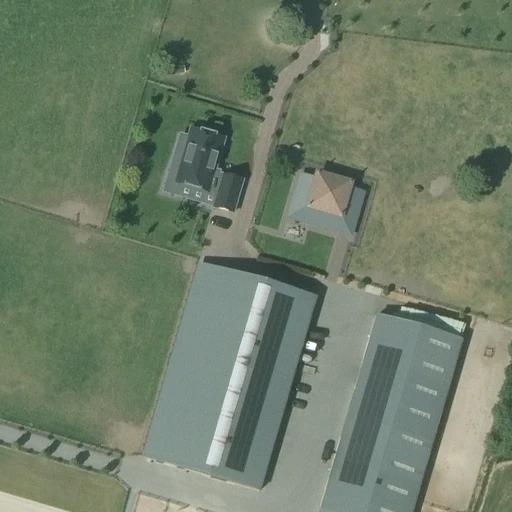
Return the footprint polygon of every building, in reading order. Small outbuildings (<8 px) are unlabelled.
[(385,130),(351,131),(352,165),(386,163),(385,130)] [(222,141),(189,132),(187,140),(179,138),(174,154),(182,157),(180,164),(184,166),(178,185),(207,193),(207,192),(217,195),(213,208),(231,214),(240,183),(222,178),(221,180),(216,178),(216,176),(212,175),(222,141)] [(338,217),(347,187),(348,187),(348,186),(347,185),(347,186),(316,177),(316,176),(315,176),(315,177),(306,208),(306,209),(307,210),(307,209),(338,218),(337,218),(339,219),(339,218),(338,217)] [(258,493),(314,300),(202,268),(146,460),(258,493)] [(419,358),(426,333),(374,318),(367,343),(419,358)] [(419,358),(367,343),(318,510),(324,511),(410,511),(460,342),(426,333),(419,358)]
